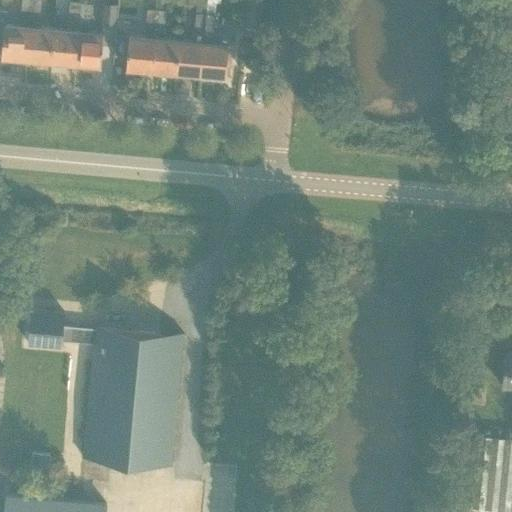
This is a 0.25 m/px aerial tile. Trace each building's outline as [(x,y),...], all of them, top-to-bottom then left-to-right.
[(0,58),(22,61),(28,0),(25,0),(18,0),(16,27),(1,26),(3,15),(0,14),(0,58)] [(28,0),(22,61),(47,63),(50,31),(35,29),(38,1),(28,0)] [(203,0),(202,13),(196,77),(221,80),(224,53),(234,54),(236,33),(215,31),(216,14),(212,14),(213,0),(203,0)] [(247,0),(246,24),(261,25),(262,0),(247,0)] [(66,21),(75,22),(77,4),(68,3),(66,21)] [(74,33),(71,66),(96,68),(100,35),(84,33),(87,5),(77,4),(75,22),(76,22),(75,33),(74,33)] [(98,30),(111,32),(114,7),(101,6),(98,30)] [(151,29),(153,12),(143,11),(141,39),(125,37),(122,71),(147,73),(150,40),(151,29)] [(153,12),(151,29),(160,30),(162,13),(153,12)] [(172,75),(196,77),(202,13),(198,12),(197,16),(192,15),(190,33),(189,43),(175,42),(172,75)] [(50,31),(47,63),(71,66),(74,33),(75,33),(76,22),(75,22),(66,21),(65,32),(50,31)] [(147,73),(172,75),(175,42),(150,40),(147,73)] [(62,339),(95,340),(97,326),(64,324),(65,311),(32,308),(29,341),(62,344),(62,339)] [(85,454),(173,461),(185,332),(97,324),(97,326),(95,340),(85,454)] [(511,352),(506,352),(502,386),(511,386),(511,352)] [(238,511),(237,419),(213,419),(214,450),(206,450),(206,511),(238,511)] [(508,438),(480,433),(472,506),(501,509),(508,438)] [(511,438),(508,438),(501,509),(511,509),(511,438)] [(33,451),(32,463),(49,465),(50,453),(33,451)] [(105,511),(107,502),(7,492),(4,511),(105,511)]
